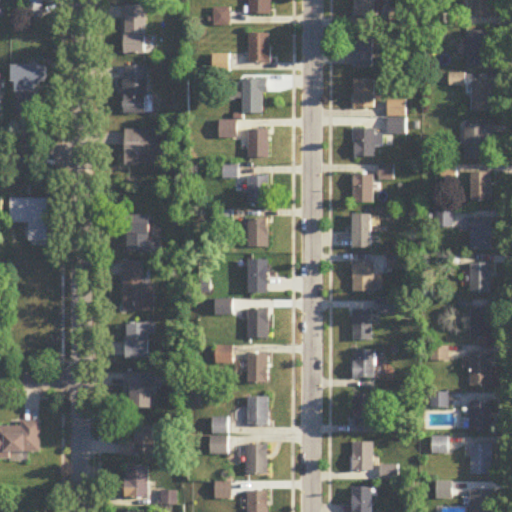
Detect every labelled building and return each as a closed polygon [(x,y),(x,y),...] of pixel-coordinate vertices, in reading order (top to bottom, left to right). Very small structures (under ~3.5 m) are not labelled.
[(43,0),(25,0),(25,20),(44,20),(43,0)] [(271,0),(250,0),(250,16),(271,16),(271,0)] [(355,0),(355,19),(376,19),(375,0),(355,0)] [(472,0),(473,18),(494,18),(493,0),(472,0)] [(125,56),(146,56),(146,6),(125,6),(125,56)] [(492,68),(492,32),(467,32),(467,68),(492,68)] [(250,65),(272,65),(272,35),(250,35),(250,65)] [(374,35),(355,35),(355,68),(374,68),(374,35)] [(147,67),(124,67),(124,116),(147,116),(147,67)] [(37,85),(47,85),(47,68),(14,68),(14,116),(37,116),(37,85)] [(244,117),(267,117),(267,81),(244,81),(244,117)] [(355,111),(375,111),(375,81),(355,81),(355,111)] [(494,84),(472,84),(472,114),(494,114),(494,84)] [(406,135),(406,104),(390,104),(390,135),(406,135)] [(221,122),(221,141),(239,141),(239,122),(221,122)] [(466,127),(466,161),(492,161),(492,127),(466,127)] [(126,131),(126,167),(160,167),(160,131),(126,131)] [(377,131),(355,131),(355,160),(377,160),(377,131)] [(250,132),(250,160),(270,160),(270,132),(250,132)] [(394,180),(394,167),(380,167),(380,180),(394,180)] [(494,174),(473,174),(473,204),(494,204),(494,174)] [(374,205),(374,176),(355,176),(355,205),(374,205)] [(272,207),(272,178),(250,178),(250,207),(272,207)] [(48,201),(12,201),(12,225),(30,225),(30,242),(48,242),(48,201)] [(354,250),(372,250),(372,216),(354,216),(354,250)] [(149,243),(149,218),(128,218),(128,254),(160,254),(160,243),(149,243)] [(250,250),(270,250),(270,221),(250,221),(250,250)] [(492,222),(473,222),(473,252),(492,252),(492,222)] [(250,262),(250,295),(271,295),(271,262),(250,262)] [(124,314),(155,314),(155,287),(143,287),(143,263),(124,263),(124,314)] [(374,293),(374,263),(354,263),(354,293),(374,293)] [(472,294),(493,294),(493,265),(472,265),(472,294)] [(394,300),(379,300),(379,315),(394,315),(394,300)] [(232,302),(218,302),(218,316),(232,316),(232,302)] [(250,341),(271,341),(271,311),(250,311),(250,341)] [(493,311),(472,311),(472,341),(493,341),(493,311)] [(354,342),(372,342),(372,313),(354,313),(354,342)] [(157,336),(157,325),(127,325),(127,362),(150,361),(150,336),(157,336)] [(375,352),(355,352),(354,379),(375,380),(375,352)] [(494,387),(494,355),(464,355),(464,370),(471,370),(471,387),(494,387)] [(270,356),(250,356),(250,385),(270,385),(270,356)] [(152,411),(152,375),(127,375),(127,411),(152,411)] [(376,396),(355,396),(355,426),(376,426),(376,396)] [(270,399),(250,399),(250,428),(270,428),(270,399)] [(492,404),(472,404),(472,433),(492,433),(492,404)] [(0,455),(41,456),(41,422),(21,422),(21,428),(0,428),(0,455)] [(155,459),(155,430),(136,430),(136,442),(122,442),(122,459),(155,459)] [(230,439),(213,439),(213,457),(230,457),(230,439)] [(354,473),(374,473),(374,445),(354,445),(354,473)] [(248,477),(269,477),(269,447),(248,447),(248,477)] [(472,447),(472,476),(493,476),(493,447),(472,447)] [(149,500),(149,470),(125,470),(125,500),(149,500)] [(438,500),(453,500),(453,485),(438,485),(438,500)] [(373,511),(374,489),(354,489),(353,511),(373,511)] [(492,511),(492,493),(470,493),(470,511),(492,511)] [(269,511),(270,494),(249,494),(248,511),(269,511)]
